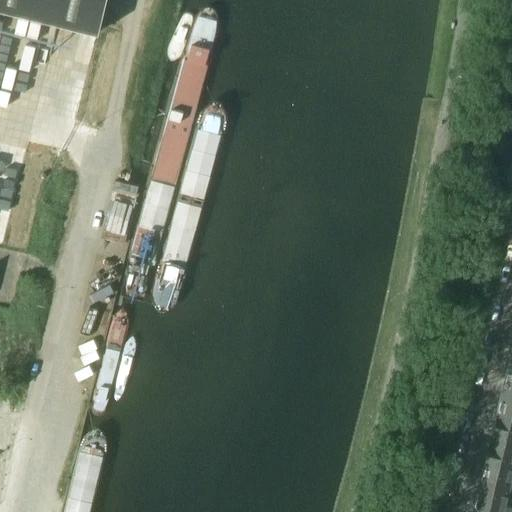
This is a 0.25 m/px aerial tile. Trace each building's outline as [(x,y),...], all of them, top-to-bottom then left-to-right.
[(106,0),(0,0),(0,9),(98,34),(106,0)] [(119,190),(112,217),(133,222),(140,195),(119,190)] [(511,379),(506,378),(501,396),(511,398),(511,379)] [(511,398),(501,396),(497,415),(511,418),(511,398)] [(511,418),(497,415),(491,439),(511,444),(511,418)] [(511,444),(491,439),(485,462),(511,468),(511,444)] [(511,468),(485,462),(481,480),(511,487),(511,468)] [(511,496),(511,487),(481,480),(476,499),(504,506),(506,495),(511,496)] [(511,511),(511,508),(504,506),(476,499),(472,511),(511,511)]
